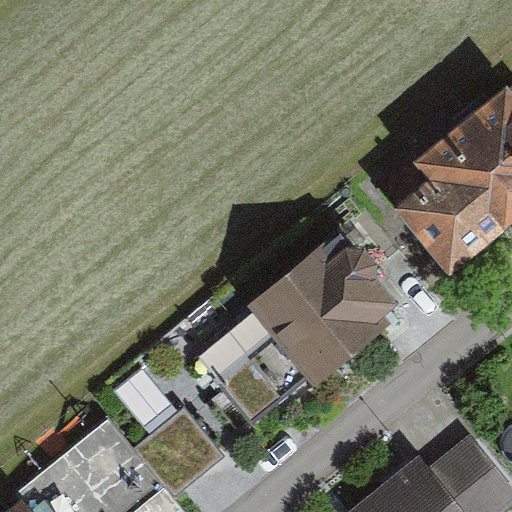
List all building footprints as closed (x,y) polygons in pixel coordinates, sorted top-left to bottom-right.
[(511,225),(511,86),(510,83),(379,189),(450,276),(511,225)] [(352,244),(339,229),(249,304),(256,312),(200,359),(255,425),(310,379),(316,385),(393,320),(387,313),(400,302),(377,275),(378,262),(367,246),(352,244)] [(187,408),(137,448),(176,497),(226,456),(187,408)] [(138,511),(167,489),(110,418),(24,487),(29,494),(43,511),(138,511)] [(429,469),(419,456),(349,511),(503,511),(511,505),(511,485),(472,435),(429,469)] [(43,511),(29,494),(6,511),(43,511)]
